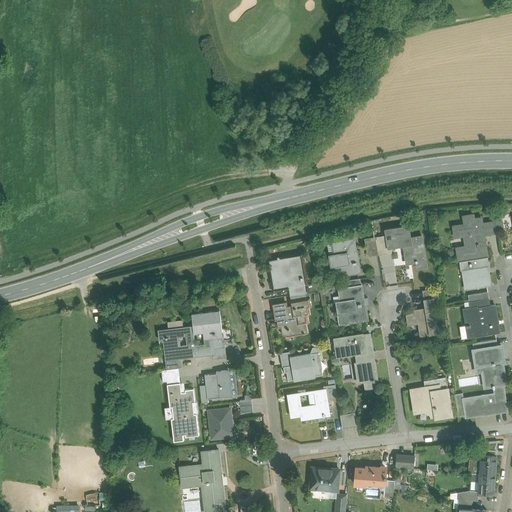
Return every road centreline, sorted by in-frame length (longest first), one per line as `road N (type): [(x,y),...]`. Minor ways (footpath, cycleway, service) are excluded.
road 1 (tertiary): [(0,295),(249,207),(388,173),(511,160)]
road 2 (residential): [(276,453),(251,272)]
road 3 (residential): [(391,301),(403,438)]
road 4 (residential): [(403,438),(276,453)]
